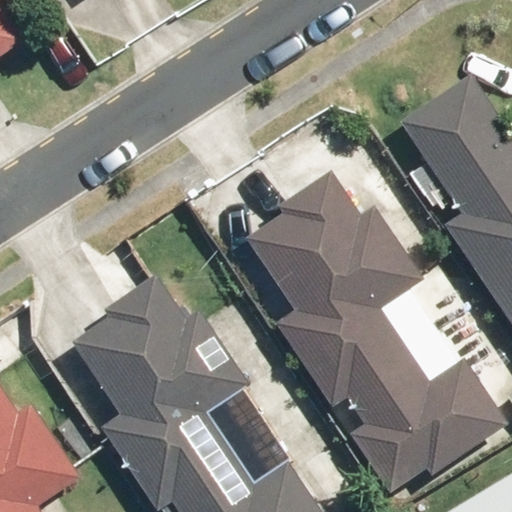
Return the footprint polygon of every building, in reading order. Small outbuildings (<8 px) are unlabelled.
[(0,0),(0,64),(40,39),(15,0),(0,0)] [(511,149),(470,84),(395,133),(461,235),(444,245),(511,350),(511,149)] [(350,209),(325,171),(248,220),(255,231),(243,239),(287,306),(265,319),(389,511),(390,511),(505,438),(457,363),(427,382),(383,313),(426,286),(369,197),(350,209)] [(181,333),(151,287),(72,339),(92,369),(62,389),(141,511),(315,511),(287,467),(256,487),(215,423),(251,400),(199,321),(181,333)] [(53,511),(88,490),(30,400),(12,412),(0,392),(0,511),(53,511)] [(511,511),(511,478),(449,511),(511,511)]
